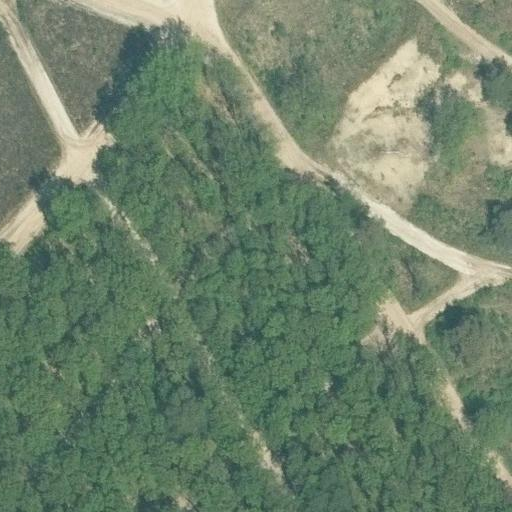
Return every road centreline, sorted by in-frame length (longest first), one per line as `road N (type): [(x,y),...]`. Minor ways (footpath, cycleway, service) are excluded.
road 1 (track): [(511,504),(223,62),(183,29),(100,0)]
road 2 (track): [(511,277),(437,253),(340,191),(306,187),(257,215),(191,277),(78,436),(41,466),(0,482)]
road 3 (track): [(293,511),(62,127),(0,4)]
road 4 (track): [(178,511),(359,353),(491,271)]
road 5 (track): [(0,257),(168,54),(189,0)]
